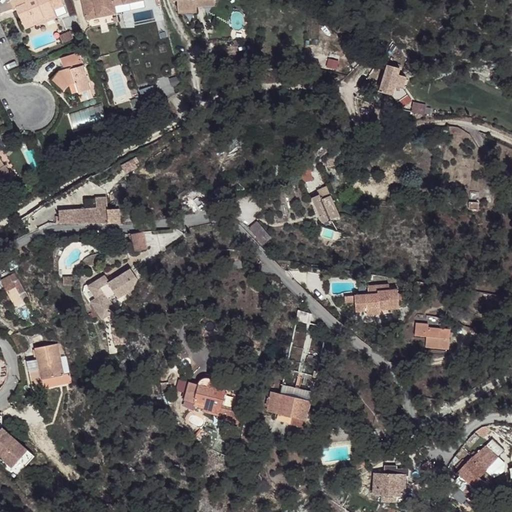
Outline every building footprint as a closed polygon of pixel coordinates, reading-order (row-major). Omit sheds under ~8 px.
[(11,0),(10,1),(13,9),(17,8),(25,28),(36,24),(34,21),(44,17),(43,14),(54,9),(64,5),(62,0),(51,0),(50,1),(50,0),(11,0)] [(82,0),(86,20),(106,15),(106,13),(116,10),(115,4),(113,0),(82,0)] [(170,0),(170,1),(178,1),(178,10),(196,9),(196,6),(195,0),(170,0)] [(34,21),(36,24),(56,15),(54,9),(43,14),(44,17),(34,21)] [(60,36),(63,43),(73,39),(70,31),(60,36)] [(79,52),(61,58),(63,65),(67,64),(68,68),(64,69),(59,71),(51,80),(63,92),(69,85),(75,83),(78,93),(91,89),(86,73),(84,65),(83,65),(79,52)] [(388,65),(381,92),(393,95),(395,87),(403,89),(406,77),(398,75),(400,68),(388,65)] [(91,89),(78,93),(81,102),(94,98),(91,89)] [(414,103),(412,112),(424,114),(424,113),(429,114),(430,108),(425,107),(426,105),(414,103)] [(107,132),(92,140),(96,147),(111,139),(107,132)] [(0,194),(4,192),(1,187),(10,181),(1,167),(4,166),(0,158),(0,194)] [(312,172),(310,163),(301,165),(303,174),(312,172)] [(4,166),(1,167),(10,181),(13,179),(4,166)] [(311,172),(301,174),(303,182),(313,179),(311,172)] [(330,220),(339,216),(327,187),(320,190),(322,194),(319,195),(312,198),(320,217),(322,223),(324,222),(325,225),(331,223),(330,220)] [(85,196),(85,206),(57,206),(58,222),(120,221),(119,206),(107,206),(107,195),(85,196)] [(256,221),(248,229),(263,244),(271,236),(256,221)] [(143,232),(131,235),(135,251),(147,248),(143,232)] [(14,260),(8,263),(12,269),(17,266),(14,260)] [(92,302),(102,319),(115,311),(108,300),(116,295),(118,298),(132,289),(137,279),(131,270),(109,283),(105,277),(89,286),(97,299),(92,302)] [(14,274),(1,281),(15,307),(23,303),(22,300),(27,298),(14,274)] [(63,285),(76,285),(76,276),(63,277),(63,285)] [(344,297),(345,303),(355,302),(356,312),(367,311),(368,311),(367,308),(379,307),(379,310),(380,310),(399,308),(399,301),(398,294),(398,289),(389,290),(389,284),(368,286),(368,295),(344,297)] [(367,311),(367,315),(380,314),(380,310),(379,310),(379,307),(367,308),(368,311),(367,311)] [(447,308),(445,318),(457,321),(460,312),(447,308)] [(298,310),(296,321),(309,324),(311,314),(298,310)] [(252,323),(238,320),(237,323),(244,325),(243,331),(250,333),(252,323)] [(425,347),(448,349),(450,330),(428,328),(428,324),(416,323),(415,336),(426,337),(425,347)] [(121,327),(115,328),(117,345),(124,344),(121,327)] [(57,344),(36,348),(38,359),(27,361),(33,389),(71,382),(69,373),(63,374),(57,344)] [(307,357),(306,364),(318,366),(319,360),(307,357)] [(211,374),(210,379),(227,384),(228,379),(211,374)] [(227,384),(210,379),(206,379),(203,379),(200,381),(198,385),(187,382),(187,383),(186,387),(188,387),(187,392),(184,401),(183,405),(194,410),(196,405),(195,404),(195,401),(206,404),(204,411),(218,415),(217,418),(229,421),(232,410),(220,407),(227,384)] [(177,389),(187,392),(188,387),(186,387),(187,383),(179,381),(177,389)] [(294,417),(306,420),(313,392),(282,385),(280,394),(271,392),(267,410),(294,417)] [(241,413),(232,410),(229,421),(238,423),(241,413)] [(306,420),(294,417),(292,424),(304,427),(306,420)] [(28,450),(2,428),(0,430),(0,457),(12,468),(28,450)] [(202,430),(196,437),(201,441),(206,433),(202,430)] [(470,497),(475,498),(480,493),(481,494),(486,488),(487,487),(488,485),(487,483),(487,482),(485,481),(483,481),(480,477),(486,471),(493,477),(498,476),(504,471),(504,462),(498,456),(504,450),(493,438),(473,458),(472,457),(467,463),(464,459),(455,468),(458,472),(458,473),(461,475),(455,481),(457,486),(470,497)] [(28,450),(12,468),(19,474),(34,456),(28,450)] [(375,473),(374,493),(382,494),(382,500),(396,501),(396,494),(404,494),(405,475),(405,474),(396,474),(396,468),(397,466),(385,465),(384,474),(375,473)] [(441,481),(438,487),(446,491),(449,485),(441,481)]
